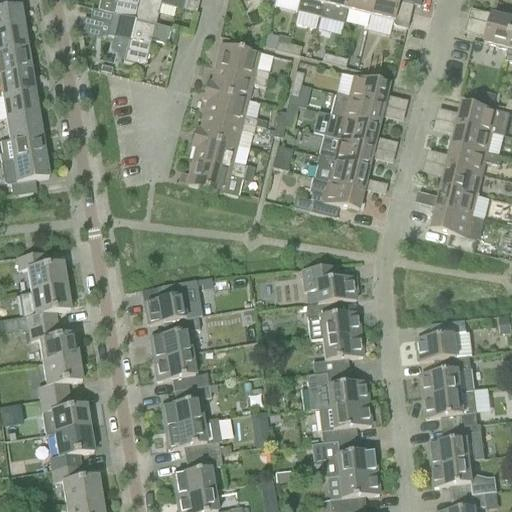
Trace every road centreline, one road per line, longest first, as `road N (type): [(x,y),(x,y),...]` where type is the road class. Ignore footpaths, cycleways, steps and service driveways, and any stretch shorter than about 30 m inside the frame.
road 1 (residential): [(404,511),(381,321),(382,261),(449,0)]
road 2 (residential): [(137,511),(53,0)]
road 3 (residential): [(155,162),(184,50),(210,0)]
